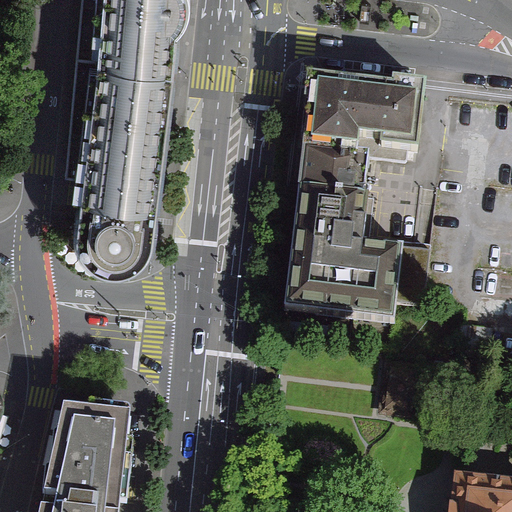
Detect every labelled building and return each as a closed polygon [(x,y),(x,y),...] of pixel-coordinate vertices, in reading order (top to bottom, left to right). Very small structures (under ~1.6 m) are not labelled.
[(82,0),(82,11),(67,171),(77,172),(72,230),(78,248),(90,263),(108,268),(128,265),(143,254),(151,237),(170,25),(181,13),(185,0),(82,0)] [(312,117),(307,152),(359,158),(361,139),(384,142),(383,151),(421,156),(429,88),(393,84),(393,90),(316,80),(312,117)] [(304,176),(302,196),(364,204),(370,160),(359,158),(307,152),(304,176)] [(288,309),(391,322),(400,245),(360,240),(364,204),(302,196),(295,256),(288,309)] [(418,366),(389,363),(383,416),(412,419),(418,366)] [(46,511),(116,511),(128,416),(105,412),(70,407),(46,511)] [(511,511),(511,484),(459,478),(454,511),(511,511)]
